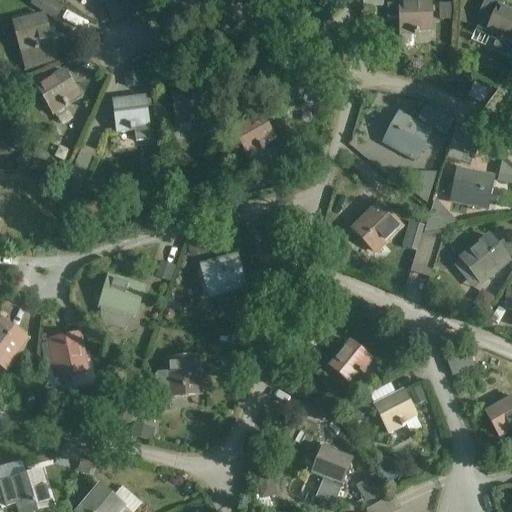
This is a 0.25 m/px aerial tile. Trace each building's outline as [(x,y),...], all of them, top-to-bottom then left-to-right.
[(48,0),(34,0),(31,5),(54,21),(62,9),(48,0)] [(134,0),(112,0),(105,2),(112,22),(139,13),(134,0)] [(497,0),(486,0),(480,14),(492,19),(485,35),(496,40),(494,45),(495,52),(505,56),(511,54),(511,52),(511,11),(501,7),(503,3),(497,0)] [(414,45),(414,37),(419,37),(418,34),(432,33),(431,4),(387,6),(388,20),(400,20),(401,37),(402,37),(402,44),(403,47),(405,49),(408,49),(411,49),(413,47),(414,45)] [(440,21),(452,21),(451,5),(440,6),(440,21)] [(44,16),(13,24),(21,56),(25,71),(56,60),(52,44),(46,23),(44,16)] [(265,59),(263,73),(274,74),(276,61),(265,59)] [(183,70),(175,74),(180,84),(184,82),(188,80),(183,70)] [(79,97),(64,73),(37,90),(54,116),(69,107),(68,105),(79,97)] [(45,74),(31,81),(35,89),(49,82),(45,74)] [(128,88),(142,87),(147,86),(145,74),(126,76),(128,88)] [(13,76),(0,82),(0,83),(3,91),(4,90),(17,83),(13,76)] [(319,106),(315,78),(283,82),(287,113),(305,111),(305,108),(319,106)] [(209,120),(208,112),(205,92),(173,96),(178,127),(195,125),(195,122),(209,120)] [(117,134),(136,132),(135,128),(149,126),(145,99),(113,103),(117,134)] [(111,105),(101,105),(102,130),(112,130),(111,105)] [(511,113),(500,125),(511,135),(511,134),(511,113)] [(234,132),(249,159),(265,151),(264,148),(276,141),(262,116),(234,132)] [(385,144),(416,161),(431,134),(400,117),(385,144)] [(446,150),(467,158),(476,136),(455,128),(446,150)] [(33,153),(19,160),(20,174),(46,173),(44,170),(37,160),(33,153)] [(47,153),(37,160),(44,170),(54,163),(47,153)] [(511,173),(503,166),(499,183),(511,186),(511,173)] [(487,210),(493,180),(458,173),(452,203),(487,210)] [(223,192),(210,182),(204,190),(217,200),(223,192)] [(142,201),(151,214),(162,206),(153,194),(142,201)] [(447,226),(458,224),(435,200),(425,234),(446,230),(447,226)] [(379,207),(354,232),(376,254),(401,228),(379,207)] [(300,219),(293,211),(285,218),(292,226),(300,219)] [(411,224),(404,247),(417,251),(424,228),(411,224)] [(490,238),(462,261),(481,285),(509,262),(508,261),(511,258),(511,245),(506,239),(496,247),(490,238)] [(191,259),(208,254),(204,239),(187,244),(191,259)] [(245,289),(237,259),(202,269),(211,298),(245,289)] [(171,284),(176,268),(161,263),(156,279),(171,284)] [(146,291),(139,289),(110,280),(101,309),(101,325),(125,333),(134,319),(137,320),(146,291)] [(482,292),(474,305),(487,313),(495,300),(482,292)] [(175,316),(173,313),(170,311),(166,312),(164,315),(164,318),(166,321),(168,322),(172,322),(175,319),(175,316)] [(27,341),(2,323),(0,325),(0,365),(5,370),(27,341)] [(86,372),(79,337),(49,343),(57,378),(86,372)] [(372,362),(350,344),(329,368),(354,388),(365,374),(363,372),(372,362)] [(298,354),(295,368),(309,371),(312,356),(309,356),(298,354)] [(161,397),(169,396),(169,398),(200,396),(197,360),(167,362),(168,373),(159,374),(156,377),(157,394),(161,397)] [(114,396),(127,400),(129,389),(117,386),(114,396)] [(417,419),(403,393),(375,408),(390,436),(406,427),(405,425),(417,419)] [(511,433),(511,399),(486,414),(500,439),(511,433)] [(283,409),(290,425),(302,420),(295,404),(283,409)] [(356,407),(338,419),(345,430),(347,429),(364,418),(356,407)] [(136,428),(133,439),(152,444),(155,433),(136,428)] [(323,449),(312,476),(324,480),(316,500),(334,507),(341,490),(353,461),(323,449)] [(85,451),(79,472),(89,475),(96,454),(85,451)] [(0,499),(4,498),(7,508),(19,504),(20,511),(39,511),(51,508),(41,474),(25,479),(19,462),(0,467),(0,499)] [(372,478),(357,487),(366,503),(384,496),(372,478)] [(276,503),(270,479),(255,483),(261,507),(276,503)] [(120,511),(123,509),(127,511),(137,511),(143,506),(123,489),(113,499),(101,488),(80,511),(120,511)]
